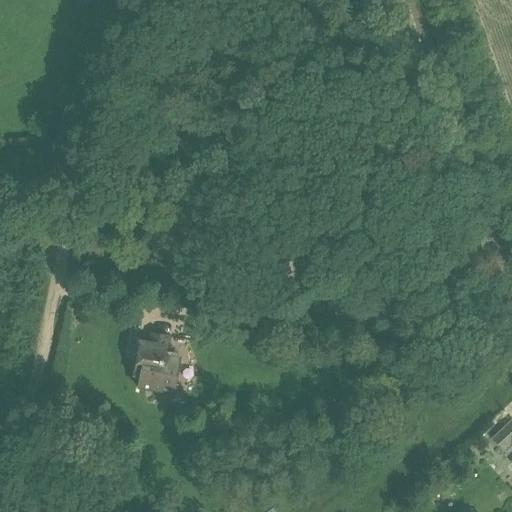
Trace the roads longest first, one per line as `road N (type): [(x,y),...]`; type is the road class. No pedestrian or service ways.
road 1 (unclassified): [(511,315),(479,263),(396,0)]
road 2 (track): [(143,0),(80,185),(52,312)]
road 3 (track): [(52,312),(0,470)]
